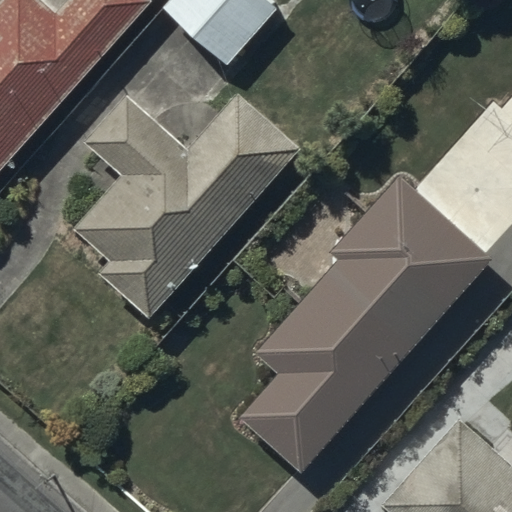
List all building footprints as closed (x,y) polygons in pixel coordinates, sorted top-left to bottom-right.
[(0,175),(155,0),(71,0),(59,13),(44,0),(4,0),(0,5),(0,175)] [(271,0),(170,0),(165,6),(230,66),(281,9),(271,0)] [(131,93),(89,143),(124,175),(76,228),(112,260),(101,272),(153,319),(304,150),(242,90),(189,145),(131,93)] [(279,374),(242,416),(301,473),(492,257),(400,173),(332,252),(341,260),(257,355),(279,374)] [(511,511),(511,462),(460,416),(380,505),(387,511),(511,511)]
